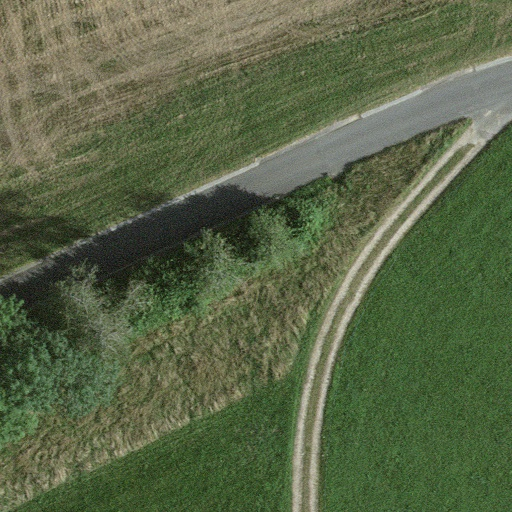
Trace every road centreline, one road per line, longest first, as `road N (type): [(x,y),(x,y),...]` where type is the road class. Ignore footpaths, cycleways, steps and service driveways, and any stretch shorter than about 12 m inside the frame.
road 1 (unclassified): [(0,304),(324,155),(511,81)]
road 2 (track): [(304,511),(306,432),(338,313),(413,203),(511,87)]
